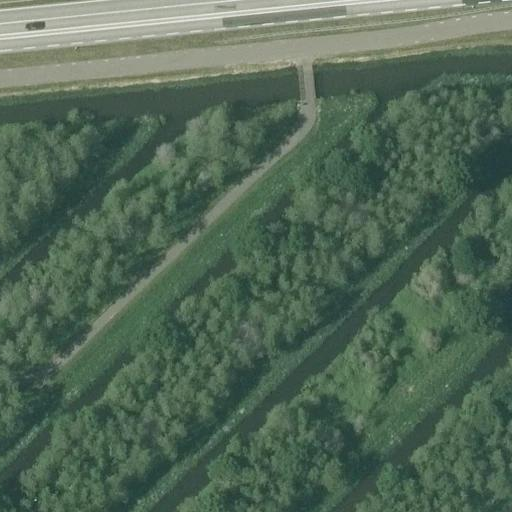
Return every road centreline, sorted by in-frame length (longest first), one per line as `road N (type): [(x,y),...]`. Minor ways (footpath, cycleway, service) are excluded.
road 1 (unclassified): [(511,21),(0,80)]
road 2 (primary): [(0,38),(394,0)]
